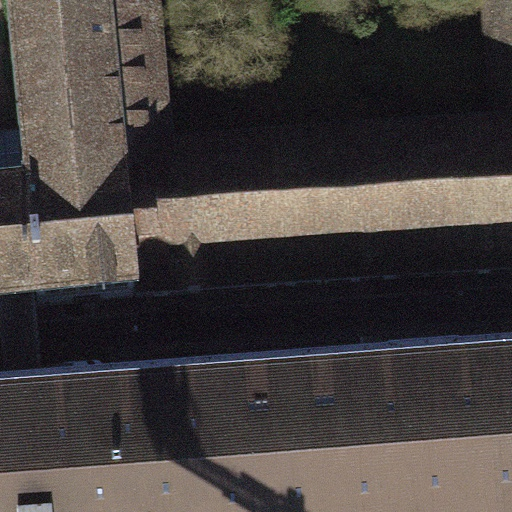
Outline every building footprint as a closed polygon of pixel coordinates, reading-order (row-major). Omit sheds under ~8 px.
[(0,0),(0,304),(36,302),(37,309),(139,300),(129,197),(126,155),(112,0),(0,0)] [(169,151),(155,0),(112,0),(126,155),(169,151)] [(511,0),(493,0),(504,117),(169,151),(126,155),(129,197),(511,159),(511,0)] [(511,159),(129,197),(139,300),(511,272),(511,159)] [(0,311),(5,359),(8,399),(46,396),(43,356),(37,309),(36,302),(0,304),(0,311)] [(511,511),(511,369),(428,371),(46,396),(8,399),(0,399),(0,511),(511,511)]
